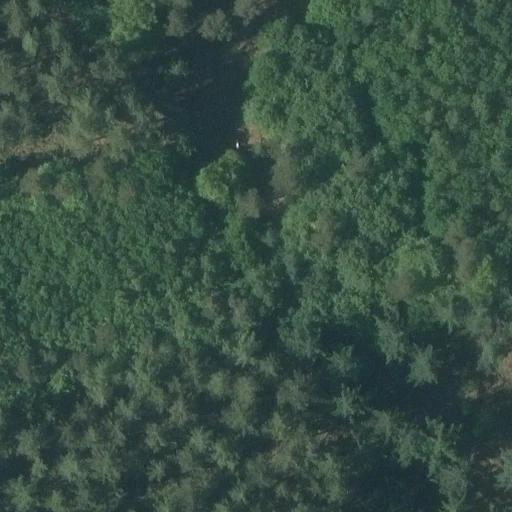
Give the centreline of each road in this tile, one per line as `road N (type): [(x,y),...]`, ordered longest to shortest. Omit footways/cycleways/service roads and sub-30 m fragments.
road 1 (track): [(94,0),(361,511)]
road 2 (track): [(0,406),(270,338)]
